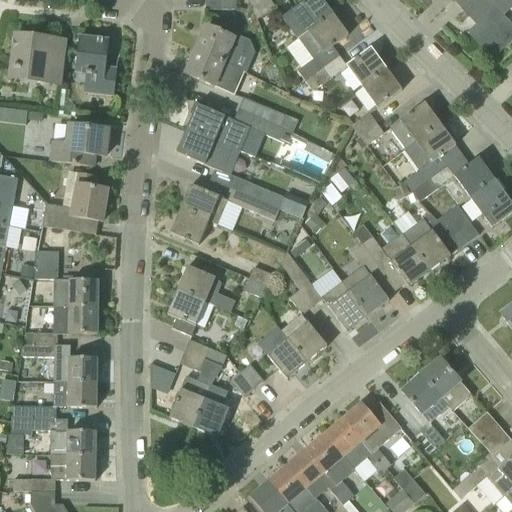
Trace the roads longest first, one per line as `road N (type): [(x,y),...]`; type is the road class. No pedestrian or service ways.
road 1 (residential): [(135,511),(136,161),(152,46),(134,5)]
road 2 (residential): [(186,511),(445,309)]
road 3 (residential): [(511,146),(368,0)]
